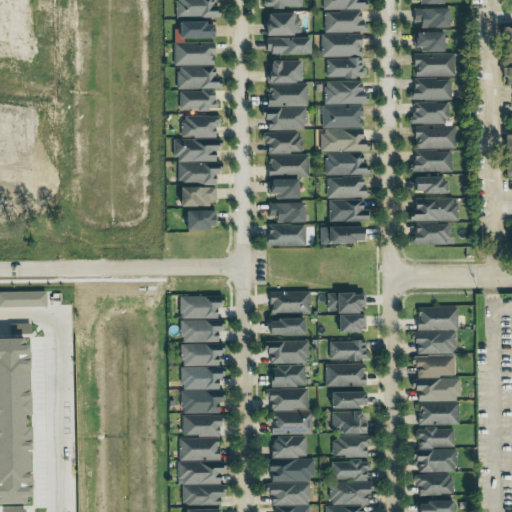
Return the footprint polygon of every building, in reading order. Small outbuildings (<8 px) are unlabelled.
[(213,0),(173,0),(173,17),(213,18),(213,0)] [(262,0),(263,8),(299,7),(298,0),(262,0)] [(321,0),(321,9),(363,10),(363,0),(321,0)] [(411,8),(411,21),(418,21),(418,28),(446,27),(446,8),(411,8)] [(322,32),(364,33),(364,22),(359,22),(359,11),(323,11),(322,32)] [(290,14),(263,14),(263,35),(299,35),(298,18),(290,19),(290,14)] [(175,22),(176,39),(212,38),(211,21),(175,22)] [(441,51),(440,32),(411,32),(411,51),(441,51)] [(319,58),(324,58),(324,78),(360,78),(359,34),(319,34),(319,58)] [(307,53),(306,38),(263,38),(263,54),(307,53)] [(211,42),(171,43),(171,66),(212,65),(211,42)] [(452,54),(412,53),(412,76),(451,76),(452,54)] [(299,61),(265,61),(265,83),(300,82),(299,61)] [(175,89),(217,89),(217,77),(212,77),(212,66),(175,67),(175,89)] [(448,79),(409,78),(409,99),(448,100),(448,79)] [(322,82),(323,104),(365,104),(365,93),(360,93),(360,81),(322,82)] [(265,131),(303,130),(303,107),(306,107),(306,84),(265,85),(265,108),(258,108),(258,119),(264,119),(265,131)] [(213,91),(177,91),(177,111),(214,110),(213,91)] [(445,103),(410,103),(410,124),(445,124),(445,103)] [(360,127),(359,105),(320,106),(320,128),(360,127)] [(213,162),(213,149),(218,149),(218,139),(215,139),(215,116),(180,116),(180,138),(172,138),(172,162),(213,162)] [(453,148),(452,126),(412,127),(412,149),(453,148)] [(320,152),(366,151),(366,140),(360,140),(360,129),(319,130),(320,152)] [(263,154),(299,153),(298,132),(263,133),(263,154)] [(410,172),(449,173),(449,152),(411,151),(410,172)] [(360,152),(323,153),(324,175),(365,174),(365,163),(361,163),(360,152)] [(306,155),(265,156),(265,177),(306,176),(306,155)] [(176,184),(214,183),(213,174),(219,174),(219,162),(175,163),(176,184)] [(324,177),(325,198),(366,197),(366,189),(362,189),(362,176),(324,177)] [(411,178),(411,193),(444,193),(444,178),(411,178)] [(295,179),(266,179),(266,197),(295,198),(295,179)] [(214,201),(213,187),(176,188),(176,207),(206,206),(206,201),(214,201)] [(410,200),(411,222),(456,221),(455,199),(410,200)] [(327,222),(366,221),(366,209),(361,209),(360,200),(327,200),(327,222)] [(301,202),(266,203),(266,216),(273,216),(273,223),(301,222),(301,202)] [(213,229),(213,211),(182,210),(181,228),(213,229)] [(449,223),(411,224),(411,245),(450,244),(449,223)] [(303,247),(304,225),(264,225),(264,246),(303,247)] [(317,227),(318,244),(361,242),(360,226),(317,227)] [(308,313),(308,291),(267,292),(267,314),(308,313)] [(363,308),(363,294),(325,294),(325,313),(357,313),(356,308),(363,308)] [(177,296),(177,319),(214,319),(214,307),(220,307),(220,296),(177,296)] [(414,331),(455,330),(455,307),(414,308),(414,331)] [(335,332),(363,331),(363,314),(335,315),(335,332)] [(265,334),(301,335),(301,319),(265,319),(265,334)] [(179,343),(219,342),(219,320),(179,320),(179,343)] [(452,331),(411,332),(412,354),(453,354),(452,331)] [(305,341),(261,341),(261,353),(267,353),(267,364),(305,363),(305,341)] [(328,360),(364,360),(364,342),(328,341),(328,360)] [(221,344),(178,344),(179,366),(216,366),(216,355),(221,354),(221,344)] [(415,401),(458,400),(458,377),(452,377),(452,356),(413,356),(414,379),(411,379),(411,390),(415,390),(415,401)] [(363,365),(323,364),(322,386),(363,387),(363,365)] [(303,367),(268,366),(268,386),(302,387),(303,367)] [(219,390),(219,368),(179,367),(179,389),(219,390)] [(305,388),(265,389),(266,410),(305,410),(305,388)] [(179,414),(217,413),(217,402),(222,402),(222,391),(179,391),(179,414)] [(328,408),(363,408),(363,392),(327,393),(328,408)] [(456,402),(415,403),(416,425),(456,425),(456,402)] [(329,412),(329,431),(337,430),(337,435),(365,434),(364,420),(358,420),(358,411),(329,412)] [(310,434),(309,412),(268,412),(269,435),(310,434)] [(217,436),(217,424),(222,425),(222,416),(180,415),(179,436),(217,436)] [(451,428),(415,428),(415,448),(451,448),(451,428)] [(270,458),(304,458),(304,436),(270,436),(270,458)] [(331,457),(365,457),(366,436),(331,436),(331,457)] [(454,472),(454,449),(412,451),(413,473),(454,472)] [(312,459),(266,460),(266,484),(263,484),(263,495),(269,495),(269,506),(308,506),(307,477),(312,477),(312,459)] [(217,484),(217,472),(223,472),(222,461),(176,462),(176,485),(217,484)] [(330,462),(330,481),(366,480),(365,461),(330,462)] [(451,496),(451,475),(414,475),(414,495),(451,496)] [(368,505),(368,482),(327,483),(328,505),(368,505)] [(179,506),(217,506),(218,495),(223,496),(223,485),(180,485),(179,506)] [(449,511),(450,502),(415,501),(414,511),(449,511)]
